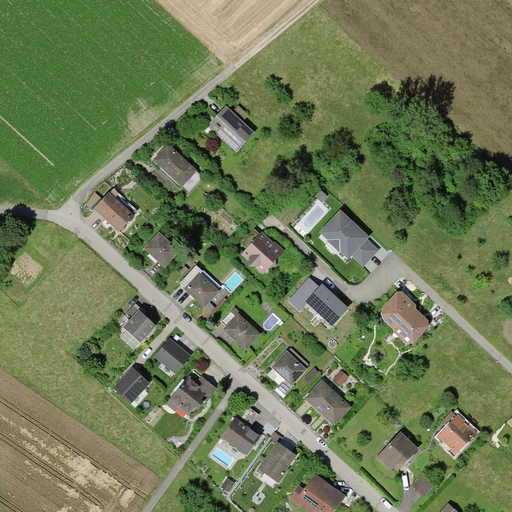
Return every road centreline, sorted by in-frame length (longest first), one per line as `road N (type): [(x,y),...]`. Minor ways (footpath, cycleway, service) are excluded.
road 1 (residential): [(387,511),(62,221)]
road 2 (residential): [(285,233),(353,294),(387,269),(406,270),(511,370)]
